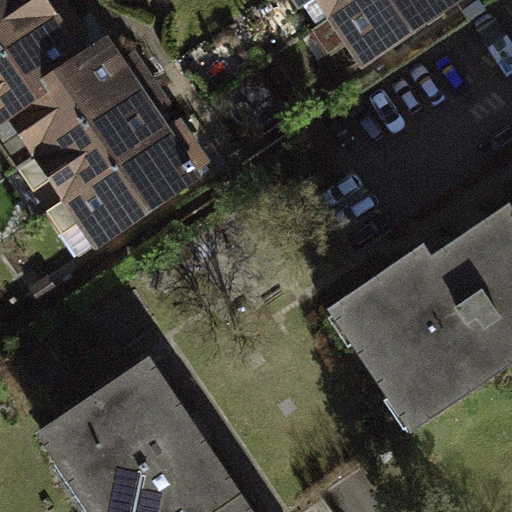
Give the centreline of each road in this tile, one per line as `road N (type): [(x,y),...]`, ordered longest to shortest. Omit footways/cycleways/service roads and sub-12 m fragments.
road 1 (unknown): [(91,0),(189,142)]
road 2 (unknown): [(511,99),(376,188)]
